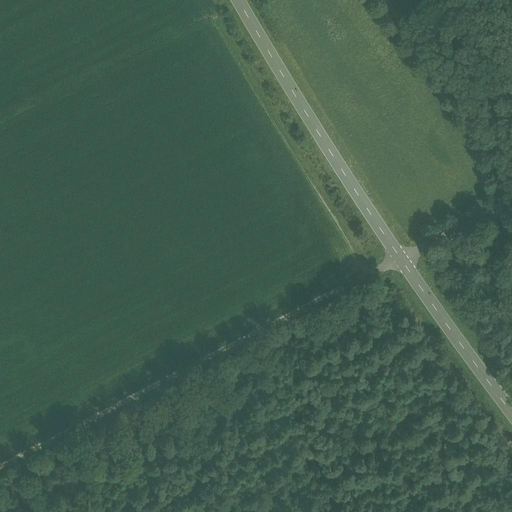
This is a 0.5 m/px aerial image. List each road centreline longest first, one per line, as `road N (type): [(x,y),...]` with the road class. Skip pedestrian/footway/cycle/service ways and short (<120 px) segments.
road 1 (secondary): [(238,0),(407,269)]
road 2 (unclassified): [(376,0),(464,101),(504,197)]
road 3 (secondary): [(407,269),(511,413)]
road 4 (residential): [(504,197),(407,269)]
